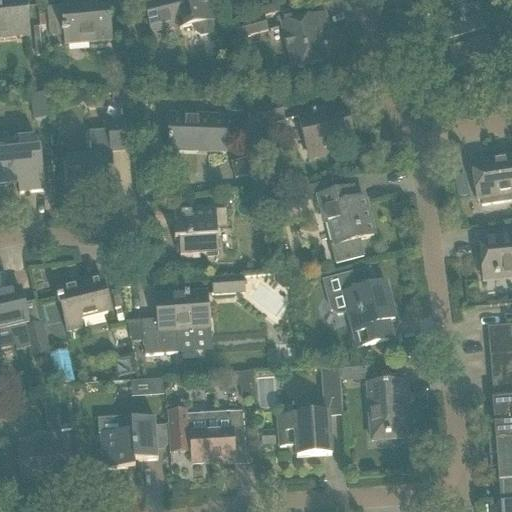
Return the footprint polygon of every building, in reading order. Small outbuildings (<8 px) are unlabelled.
[(0,0),(0,39),(28,36),(23,0),(0,0)] [(111,41),(106,0),(88,0),(61,3),(64,31),(61,31),(61,34),(64,34),(65,46),(111,41)] [(162,0),(160,1),(159,0),(150,0),(144,2),(152,32),(179,25),(180,30),(192,26),(194,34),(201,37),(209,36),(213,29),(209,13),(211,13),(211,8),(210,5),(208,1),(206,1),(205,0),(162,0)] [(263,18),(284,12),(282,4),(260,9),(263,18)] [(435,46),(433,50),(433,54),(436,58),(439,60),(444,60),(450,58),(454,69),(492,57),(489,48),(494,46),(487,26),(483,28),(480,20),(485,18),(480,4),(466,8),(464,4),(450,8),(452,13),(448,14),(452,28),(442,31),(445,41),(439,43),(435,46)] [(329,33),(324,15),(282,26),(293,71),(324,63),(317,36),(329,33)] [(263,18),(234,26),(238,39),(267,31),(263,18)] [(112,95),(128,96),(127,87),(112,86),(112,95)] [(45,95),(31,96),(33,121),(47,120),(45,95)] [(229,100),(229,113),(242,114),(242,101),(229,100)] [(280,105),(247,113),(250,127),(283,119),(280,105)] [(315,112),(297,117),(307,155),(334,148),(335,151),(342,149),(342,151),(347,150),(346,148),(354,146),(344,109),(316,116),(315,112)] [(197,151),(226,152),(227,119),(169,117),(168,151),(197,152),(197,151)] [(119,125),(107,126),(107,132),(109,153),(110,153),(133,151),(134,151),(132,131),(132,124),(130,124),(119,125)] [(90,158),(67,160),(69,194),(113,191),(110,153),(109,153),(107,132),(89,133),(90,158)] [(18,153),(0,154),(0,187),(18,185),(19,195),(45,192),(40,151),(35,151),(34,140),(17,141),(18,153)] [(231,164),(235,180),(262,173),(258,157),(231,164)] [(511,201),(511,160),(500,162),(500,160),(471,164),(477,201),(481,201),(482,206),(511,201)] [(309,196),(334,189),(332,182),(307,188),(309,196)] [(350,204),(346,191),(317,198),(324,226),(327,225),(333,248),(330,249),(335,266),(364,258),(359,241),(373,238),(364,200),(350,204)] [(227,229),(226,211),(180,214),(181,226),(173,227),(174,243),(179,243),(180,258),(218,256),(216,229),(227,229)] [(511,239),(479,243),(483,283),(511,279),(511,239)] [(369,270),(322,282),(330,311),(337,316),(351,312),(351,314),(358,312),(360,320),(353,321),(351,326),(357,349),(388,341),(383,324),(394,321),(385,284),(373,287),(369,270)] [(243,293),(242,277),(211,280),(213,295),(243,293)] [(80,321),(110,314),(101,278),(56,289),(59,299),(56,299),(57,303),(60,302),(67,333),(82,329),(80,321)] [(20,290),(0,294),(0,337),(11,334),(15,348),(16,352),(30,349),(25,329),(28,328),(26,323),(22,305),(23,304),(20,290)] [(156,299),(157,322),(141,323),(142,343),(146,357),(182,354),(181,331),(192,330),(191,324),(208,323),(205,295),(156,299)] [(28,328),(25,329),(30,349),(32,359),(47,355),(40,325),(28,328)] [(511,340),(511,326),(487,329),(488,343),(511,340)] [(511,340),(488,343),(489,355),(511,353),(511,340)] [(407,360),(418,359),(418,347),(406,348),(407,360)] [(511,353),(489,355),(490,368),(511,366),(511,353)] [(511,380),(511,366),(490,368),(491,382),(511,380)] [(297,459),(331,456),(328,418),(342,417),(339,368),(322,369),(324,408),(309,409),(310,418),(282,420),(284,449),(296,448),(297,459)] [(374,368),(340,370),(341,383),(374,380),(374,368)] [(70,373),(55,377),(58,387),(73,383),(70,373)] [(251,373),(227,375),(228,387),(239,387),(240,400),(253,399),(251,373)] [(511,380),(491,382),(492,396),(511,394),(511,380)] [(371,442),(405,440),(404,414),(401,414),(400,398),(405,398),(404,384),(367,386),(371,442)] [(511,399),(493,401),(496,441),(496,442),(511,440),(511,399)] [(57,433),(61,433),(73,431),(69,403),(54,405),(57,433)] [(213,462),(234,460),(233,447),(244,447),(242,411),(185,415),(185,411),(166,413),(169,452),(187,451),(187,450),(191,449),(192,465),(213,464),(213,462)] [(133,419),(98,421),(101,471),(135,469),(134,463),(157,461),(157,451),(164,451),(164,447),(168,447),(167,427),(155,428),(155,421),(134,422),(133,419)] [(274,432),(260,432),(261,447),(275,446),(274,432)] [(43,435),(45,446),(16,450),(20,484),(66,478),(61,433),(57,433),(43,435)] [(488,443),(489,443),(490,456),(497,455),(499,483),(511,482),(511,440),(496,442),(496,441),(488,442),(488,443)] [(511,511),(511,482),(499,483),(501,511),(511,511)]
